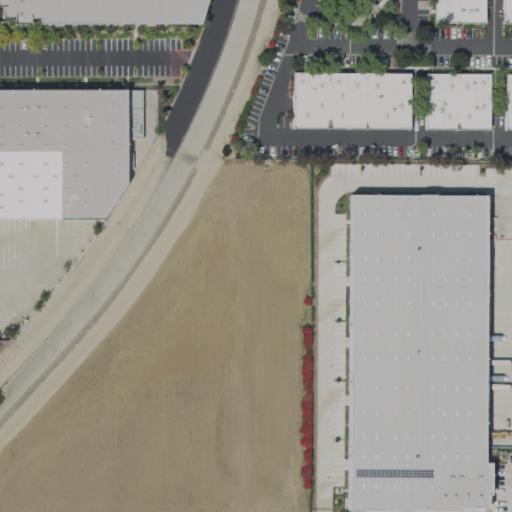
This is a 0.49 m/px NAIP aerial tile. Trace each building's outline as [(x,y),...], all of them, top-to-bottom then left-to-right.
[(202,0),(195,23),(36,23),(36,18),(26,18),(27,24),(10,23),(10,18),(0,18),(0,0),(202,0)] [(431,0),(481,0),(481,24),(431,24),(431,0)] [(511,0),(501,0),(502,24),(511,23),(511,0)] [(290,73),(406,74),(405,127),(290,126),(290,73)] [(423,73),(486,73),(486,128),(424,128),(423,73)] [(503,74),(511,74),(511,128),(503,128),(503,74)] [(0,90),(123,89),(124,183),(100,218),(0,219),(0,90)] [(348,195),(483,196),(481,462),(487,462),(487,495),(484,495),(484,507),(457,507),(457,509),(346,509),(348,195)]
